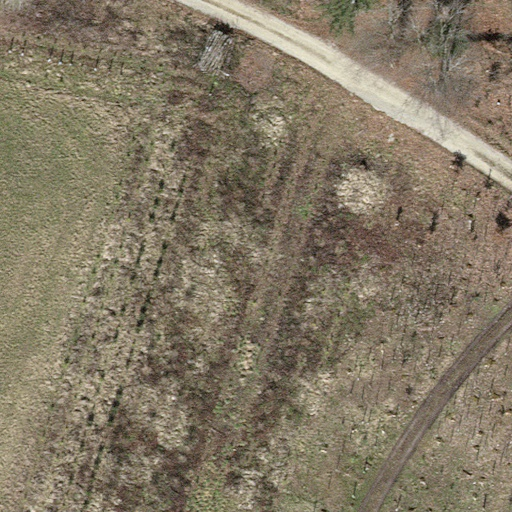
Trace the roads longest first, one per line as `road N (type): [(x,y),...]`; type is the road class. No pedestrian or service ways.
road 1 (track): [(511,188),(467,165),(309,42),(204,0)]
road 2 (track): [(511,38),(309,42)]
